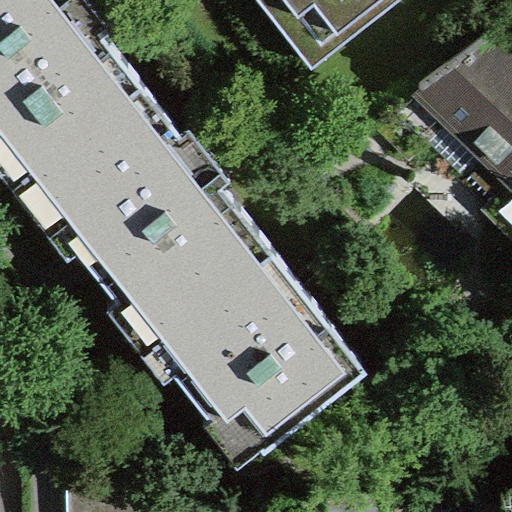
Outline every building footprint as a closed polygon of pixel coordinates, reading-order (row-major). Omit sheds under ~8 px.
[(0,0),(0,142),(22,170),(140,77),(79,0),(0,0)] [(263,0),(311,61),(388,0),(263,0)] [(511,32),(499,20),(373,117),(409,152),(450,109),(511,168),(511,178),(495,196),(496,198),(487,207),(511,230),(511,32)] [(115,289),(234,195),(140,77),(22,170),(79,243),(81,246),(115,289)] [(295,416),(365,362),(234,195),(115,289),(117,292),(118,292),(176,365),(175,366),(181,373),(209,409),(211,409),(215,406),(229,424),(242,413),(262,439),(264,442),(296,417),(295,416)] [(175,511),(175,480),(70,482),(70,511),(175,511)]
